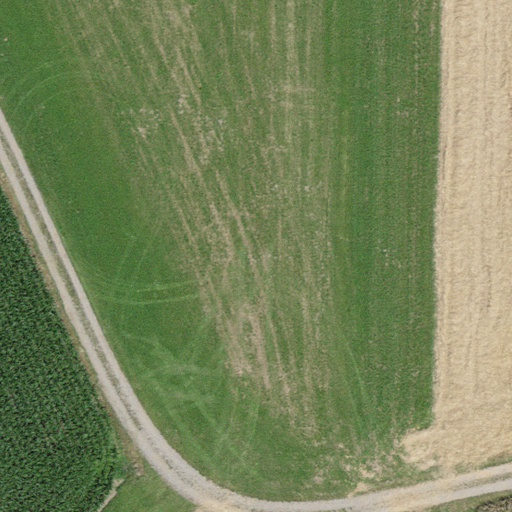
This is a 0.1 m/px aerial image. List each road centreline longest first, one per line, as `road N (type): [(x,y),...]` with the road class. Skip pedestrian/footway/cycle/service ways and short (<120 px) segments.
road 1 (unclassified): [(243,511),(154,461),(0,151)]
road 2 (unclassified): [(511,475),(339,511)]
